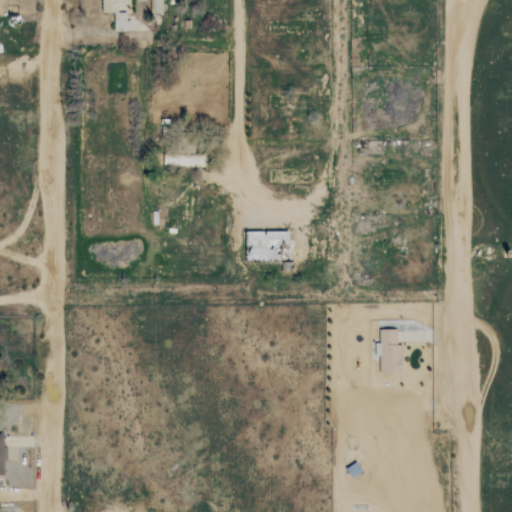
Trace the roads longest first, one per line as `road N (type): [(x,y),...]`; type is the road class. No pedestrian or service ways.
road 1 (track): [(470,511),(456,309),(452,0)]
road 2 (track): [(54,511),(48,0)]
